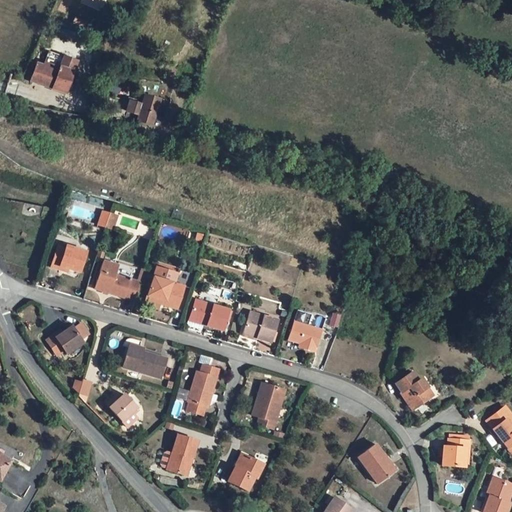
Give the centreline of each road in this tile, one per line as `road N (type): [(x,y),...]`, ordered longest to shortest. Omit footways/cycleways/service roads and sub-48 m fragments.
road 1 (residential): [(425,511),(410,449),(385,416),(340,389),(0,286)]
road 2 (unclassified): [(159,511),(54,397),(0,310)]
